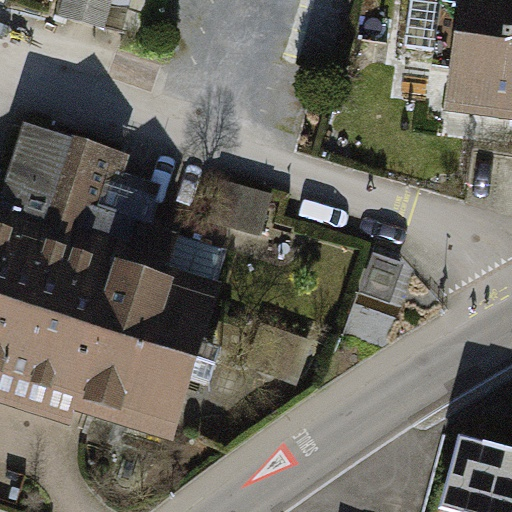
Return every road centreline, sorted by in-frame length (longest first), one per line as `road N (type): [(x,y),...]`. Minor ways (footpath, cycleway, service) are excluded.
road 1 (residential): [(0,73),(316,178),(437,229),(511,285)]
road 2 (tertiary): [(511,335),(312,450),(233,511)]
